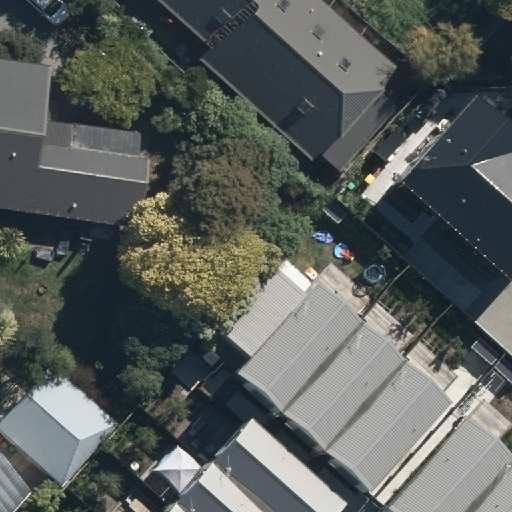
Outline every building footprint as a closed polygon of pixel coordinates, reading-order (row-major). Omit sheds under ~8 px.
[(188,69),(300,167),(385,70),(305,0),(128,0),(197,60),(188,69)] [(0,72),(0,222),(128,240),(141,150),(24,133),(32,77),(0,72)] [(511,130),(477,98),(400,181),(510,281),(511,278),(511,130)] [(277,273),(224,330),(251,356),(235,373),(365,493),(446,406),(313,284),(302,296),(277,273)] [(0,414),(0,445),(45,485),(84,440),(24,388),(0,414)] [(511,511),(511,464),(468,425),(388,511),(511,511)] [(248,427),(171,511),(335,511),(339,508),(248,427)] [(0,511),(3,511),(17,497),(0,481),(0,511)]
